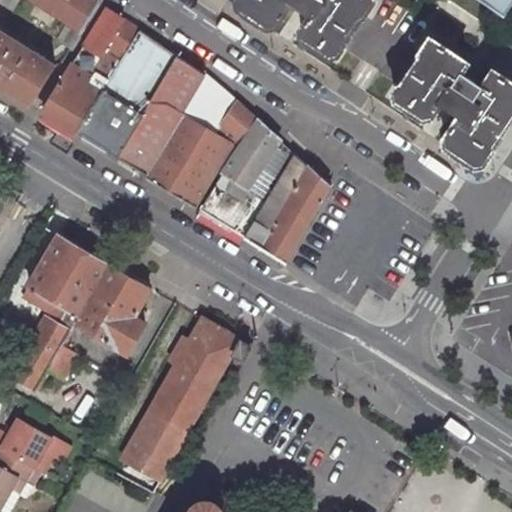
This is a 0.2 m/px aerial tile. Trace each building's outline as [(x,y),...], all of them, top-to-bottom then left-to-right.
[(0,0),(0,1),(13,10),(19,0),(0,0)] [(35,0),(68,21),(83,31),(101,0),(35,0)] [(233,0),(232,3),(269,28),(289,0),(309,14),(300,27),(302,37),(329,56),(338,54),(374,0),(233,0)] [(511,0),(489,0),(506,12),(511,3),(511,0)] [(86,39),(105,51),(111,41),(127,50),(144,23),(133,16),(110,1),(86,39)] [(68,21),(57,38),(72,48),(83,31),(68,21)] [(104,86),(148,113),(181,55),(150,28),(144,23),(127,50),(109,78),(104,86)] [(0,85),(31,105),(54,66),(0,31),(0,85)] [(467,59),(433,36),(395,92),(396,102),(423,120),(432,117),(442,104),(460,116),(441,144),(480,171),(511,122),(511,79),(493,67),(474,95),(452,81),(467,59)] [(96,70),(109,78),(127,50),(111,41),(105,51),(86,39),(81,49),(87,53),(81,61),(96,70)] [(84,89),(96,70),(81,61),(87,53),(81,49),(42,112),(75,133),(97,98),(84,89)] [(148,113),(120,161),(144,176),(206,77),(181,55),(148,113)] [(96,70),(84,89),(97,98),(104,86),(109,78),(96,70)] [(210,186),(222,166),(228,171),(258,123),(206,77),(144,176),(199,209),(213,188),(210,186)] [(148,113),(104,86),(97,98),(75,133),(120,161),(148,113)] [(267,158),(284,173),(295,155),(258,123),(228,171),(220,184),(202,211),(243,236),(265,203),(245,191),(267,158)] [(243,236),(287,263),(332,187),(295,155),(284,173),(265,203),(243,236)] [(109,264),(57,234),(29,284),(80,314),(109,264)] [(74,325),(127,355),(145,323),(134,317),(152,288),(109,264),(80,314),(74,325)] [(29,284),(23,293),(60,315),(55,323),(70,331),(74,325),(80,314),(29,284)] [(55,323),(41,314),(7,372),(36,389),(47,371),(62,345),(67,337),(70,331),(55,323)] [(241,340),(204,318),(151,409),(188,431),(229,361),(241,340)] [(229,361),(237,366),(249,345),(241,340),(229,361)] [(62,380),(77,354),(62,345),(47,371),(62,380)] [(188,431),(151,409),(123,458),(160,480),(188,431)] [(35,470),(43,475),(55,456),(61,460),(69,448),(19,419),(9,436),(0,431),(0,450),(9,455),(35,470)] [(0,466),(2,468),(9,455),(0,450),(0,466)] [(0,508),(11,490),(18,479),(26,484),(35,470),(9,455),(2,468),(0,466),(0,508)] [(11,490),(21,495),(26,484),(18,479),(11,490)]
